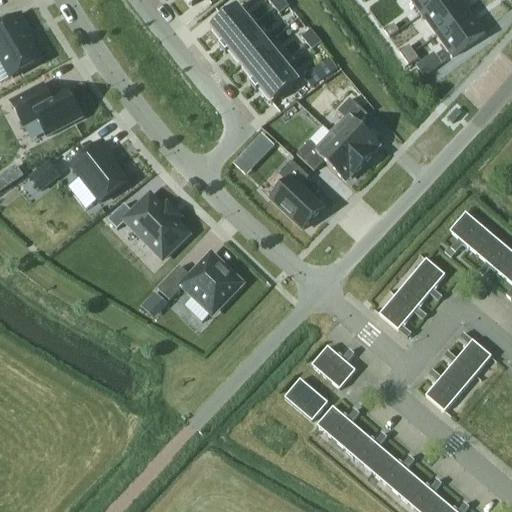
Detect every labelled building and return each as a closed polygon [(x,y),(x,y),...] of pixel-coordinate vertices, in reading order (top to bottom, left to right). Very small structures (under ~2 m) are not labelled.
[(281,0),(272,0),(269,3),(274,10),(283,2),(281,0)] [(409,0),(421,17),(444,0),(409,0)] [(458,0),(444,0),(421,17),(436,38),(469,14),(458,0)] [(283,2),(274,10),(279,16),(289,9),(283,2)] [(223,52),(253,27),(238,8),(210,30),(223,46),(220,48),(223,52)] [(469,14),(436,38),(452,59),(485,36),(471,16),(469,14)] [(41,63),(25,35),(29,33),(20,17),(0,27),(0,59),(11,79),(41,63)] [(241,68),(268,46),(253,27),(223,52),(226,55),(229,53),(241,68)] [(393,29),(384,36),(387,41),(397,35),(393,29)] [(311,32),(302,39),(307,45),(317,38),(312,32),(311,32)] [(317,38),(307,45),(313,52),(321,45),(322,44),(317,38)] [(254,89),(284,65),(268,46),(241,68),(254,84),(251,86),(254,89)] [(409,51),(400,58),(404,63),(413,56),(409,51)] [(413,56),(404,63),(408,69),(417,62),(413,56)] [(330,60),(316,70),(324,80),(337,70),(330,60)] [(300,84),(284,65),(254,89),(257,93),(259,91),(272,106),(300,84)] [(11,105),(24,128),(38,121),(46,136),(57,131),(58,133),(80,119),(66,92),(50,100),(44,88),(11,105)] [(346,122),(332,137),(364,167),(376,155),(374,152),(379,147),(358,128),(368,117),(350,101),(338,114),(346,122)] [(453,125),(462,115),(457,111),(448,121),(453,125)] [(275,149),(262,136),(247,152),(261,164),(275,149)] [(309,144),(297,157),(314,174),(324,164),(345,183),(350,178),(352,180),(364,167),(332,137),(318,152),(309,144)] [(98,148),(70,170),(100,207),(127,185),(109,163),(113,160),(101,145),(98,148)] [(49,165),(31,180),(41,193),(59,178),(49,165)] [(289,188),(273,205),(303,234),(321,214),(300,194),(310,183),(292,167),(280,179),(289,188)] [(16,169),(0,179),(0,194),(23,179),(16,169)] [(124,206),(108,222),(117,231),(126,223),(162,260),(187,237),(150,198),(132,214),(124,206)] [(466,215),(450,234),(459,242),(451,251),(456,255),(464,246),(478,258),(493,239),(466,215)] [(511,254),(493,239),(478,258),(487,265),(479,274),(479,275),(483,278),(484,278),(491,269),(505,281),(511,272),(511,254)] [(449,249),(445,254),(452,260),(456,255),(451,251),(449,249)] [(213,315),(240,286),(211,259),(191,280),(180,269),(158,292),(170,303),(184,288),(213,315)] [(426,262),(410,281),(429,296),(438,304),(439,304),(442,300),(442,299),(433,292),(445,278),(426,262)] [(410,281),(395,299),(414,315),(423,322),(423,323),(427,318),(418,310),(429,296),(410,281)] [(155,294),(141,309),(151,317),(164,302),(155,294)] [(395,299),(379,317),(398,333),(399,333),(408,341),(412,336),(411,336),(402,328),(414,315),(395,299)] [(469,348),(457,361),(476,377),(491,359),(473,343),(463,335),(460,340),(469,348)] [(328,350),(312,368),(340,392),(356,373),(346,365),(354,356),(350,352),(342,362),(338,358),(328,350)] [(453,366),(441,380),(460,396),(476,377),(457,361),(448,354),(444,358),(453,366)] [(438,384),(426,398),(445,414),(460,396),(441,380),(433,372),(432,372),(428,376),(429,377),(438,384)] [(328,405),(300,382),(285,400),(312,424),(328,405)] [(333,410),(317,428),(345,452),(360,433),(351,426),(358,417),(359,416),(355,412),(354,413),(347,422),(333,410)] [(360,433),(345,452),(372,475),(388,457),(379,449),(386,440),(387,440),(383,436),(382,437),(375,445),(360,433)] [(388,457),(372,475),(400,498),(415,480),(407,472),(414,464),(414,463),(410,459),(409,460),(402,468),(388,457)] [(415,480),(400,498),(415,511),(435,511),(443,503),(434,495),(441,487),(442,486),(437,482),(437,483),(429,491),(415,480)] [(453,511),(443,503),(435,511),(467,511),(469,510),(465,506),(459,511),(453,511)]
